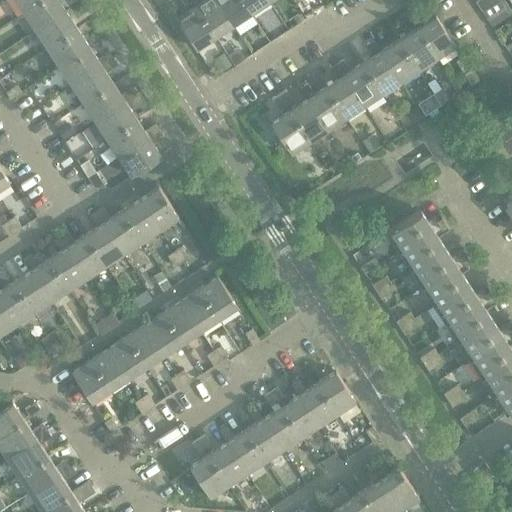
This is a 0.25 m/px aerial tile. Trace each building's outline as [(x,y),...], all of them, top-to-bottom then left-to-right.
[(16,0),(24,12),(42,0),(16,0)] [(59,0),(42,0),(24,12),(36,30),(66,10),(59,0)] [(217,0),(205,0),(195,6),(215,36),(233,24),(217,0)] [(217,0),(233,24),(251,13),(243,0),(217,0)] [(243,0),(251,13),(269,1),(268,0),(243,0)] [(483,12),(482,12),(486,19),(508,5),(504,0),(501,0),(500,1),(483,12)] [(215,36),(195,6),(177,19),(196,49),(215,36)] [(66,10),(36,30),(48,48),(78,28),(66,10)] [(436,15),(417,27),(437,57),(455,45),(436,15)] [(417,27),(399,39),(419,69),(437,57),(417,27)] [(78,28),(48,48),(60,66),(90,46),(78,28)] [(399,39),(381,50),(401,81),(419,69),(399,39)] [(374,55),(362,62),(382,93),(401,81),(381,50),(374,40),(367,44),(374,55)] [(90,46),(60,66),(72,85),(113,58),(108,51),(98,58),(90,46)] [(225,55),(215,62),(222,72),(232,65),(225,55)] [(113,58),(72,85),(84,103),(114,83),(106,71),(117,64),(113,58)] [(344,59),(337,64),(364,105),(382,93),(362,62),(351,70),(344,59)] [(338,79),(326,86),(346,117),(364,105),(337,64),(330,68),(338,79)] [(464,74),(472,85),(478,80),(471,69),(464,74)] [(114,83),(84,103),(96,121),(136,94),(132,87),(121,94),(114,83)] [(301,87),(308,98),(328,129),(346,117),(326,86),(315,94),(308,83),(301,87)] [(11,99),(22,91),(17,85),(6,92),(11,99)] [(286,89),(279,93),(286,104),(293,100),(286,89)] [(441,89),(434,93),(442,104),(448,100),(441,89)] [(286,104),(279,93),(272,98),(280,109),(286,104)] [(442,104),(434,93),(428,98),(435,109),(442,104)] [(136,94),(96,121),(107,139),(137,119),(130,108),(141,100),(136,94)] [(308,98),(290,110),(310,141),(328,129),(308,98)] [(310,141),(290,110),(271,123),(291,153),(310,141)] [(137,119),(107,139),(119,157),(160,130),(156,123),(145,130),(137,119)] [(66,124),(58,129),(65,139),(73,134),(66,124)] [(160,130),(119,157),(131,176),(162,156),(154,144),(165,137),(160,130)] [(375,135),(365,142),(371,153),(382,146),(375,135)] [(88,177),(96,172),(88,159),(80,164),(88,177)] [(0,166),(0,188),(10,182),(0,166)] [(96,172),(88,177),(95,187),(106,187),(96,172)] [(301,184),(290,191),(296,201),(308,193),(301,184)] [(159,186),(140,199),(160,229),(179,216),(159,186)] [(140,199),(122,210),(142,241),(160,229),(140,199)] [(103,207),(97,211),(124,252),(142,241),(122,210),(111,218),(103,207)] [(386,232),(398,251),(445,220),(439,212),(428,219),(421,209),(417,211),(386,232)] [(97,227),(86,234),(106,264),(124,252),(97,211),(90,216),(97,227)] [(15,216),(8,220),(15,231),(22,227),(15,216)] [(15,231),(8,220),(1,225),(9,236),(15,231)] [(445,220),(398,251),(410,269),(445,245),(439,235),(450,228),(445,220)] [(67,230),(61,235),(88,276),(106,264),(86,234),(75,241),(67,230)] [(61,250),(50,258),(69,288),(88,276),(61,235),(54,239),(61,250)] [(445,245),(410,269),(422,287),(468,256),(463,248),(452,255),(445,245)] [(181,247),(175,251),(182,262),(189,258),(181,247)] [(182,262),(175,251),(168,256),(175,267),(182,262)] [(24,259),(31,270),(51,300),(69,288),(50,258),(38,265),(31,255),(24,259)] [(468,256),(422,287),(434,305),(469,282),(462,272),(473,264),(468,256)] [(365,273),(379,264),(375,257),(360,266),(365,273)] [(31,270),(13,282),(33,312),(51,300),(31,270)] [(372,284),(377,291),(391,282),(386,275),(372,284)] [(218,276),(199,288),(219,318),(237,306),(218,276)] [(13,282),(0,290),(0,301),(15,324),(33,312),(13,282)] [(391,282),(377,291),(381,298),(395,289),(391,282)] [(469,282),(434,305),(446,324),(492,293),(487,285),(476,292),(469,282)] [(199,288),(181,300),(201,330),(219,318),(199,288)] [(147,290),(137,296),(143,306),(147,304),(153,300),(147,290)] [(492,293),(446,324),(458,342),(493,318),(486,308),(497,301),(492,293)] [(181,300),(163,312),(183,342),(201,330),(181,300)] [(0,301),(0,333),(15,324),(0,301)] [(163,312),(145,324),(164,354),(183,342),(163,312)] [(396,321),(400,327),(415,318),(410,312),(396,321)] [(112,313),(103,319),(109,328),(118,322),(112,313)] [(415,318),(400,327),(405,334),(419,325),(415,318)] [(493,318),(458,342),(470,360),(511,331),(511,323),(511,321),(500,328),(493,318)] [(145,324),(127,336),(146,366),(164,354),(145,324)] [(259,340),(252,328),(245,333),(252,344),(259,340)] [(55,330),(48,335),(55,346),(62,341),(55,330)] [(511,331),(470,360),(481,378),(511,357),(511,346),(510,344),(511,342),(511,331)] [(55,346),(48,335),(41,339),(49,350),(55,346)] [(127,336),(109,348),(128,378),(146,366),(127,336)] [(220,346),(214,350),(221,361),(227,357),(220,346)] [(109,348),(91,359),(110,390),(128,378),(109,348)] [(420,357),(424,364),(438,355),(434,348),(420,357)] [(221,361),(214,350),(207,355),(214,366),(221,361)] [(25,352),(15,359),(21,368),(31,361),(25,352)] [(438,355),(424,364),(429,370),(443,361),(438,355)] [(511,357),(481,378),(493,396),(511,383),(511,357)] [(110,390),(91,359),(72,372),(92,402),(110,390)] [(184,370),(177,374),(185,385),(191,381),(184,370)] [(336,370),(317,382),(337,413),(356,400),(336,370)] [(185,385),(177,374),(171,378),(178,389),(185,385)] [(292,383),(299,394),(319,425),(337,413),(317,382),(306,390),(299,379),(292,383)] [(511,383),(493,396),(506,415),(511,410),(511,383)] [(444,393),(448,400),(462,391),(458,384),(444,393)] [(277,386),(271,390),(278,401),(284,397),(277,386)] [(271,390),(264,395),(271,406),(278,401),(271,390)] [(462,391),(448,400),(452,407),(466,397),(462,391)] [(148,393),(141,398),(149,409),(155,404),(148,393)] [(299,394),(281,406),(301,436),(319,425),(299,394)] [(149,409),(141,398),(135,402),(142,413),(149,409)] [(0,408),(0,434),(24,419),(12,400),(0,408)] [(25,409),(29,416),(40,408),(36,402),(25,409)] [(281,406),(263,418),(283,448),(301,436),(281,406)] [(256,422),(245,430),(265,460),(283,448),(263,418),(256,407),(249,411),(256,422)] [(478,415),(474,409),(460,418),(464,425),(478,415)] [(105,422),(112,433),(119,428),(111,417),(105,422)] [(24,419),(0,434),(0,447),(6,457),(47,430),(43,423),(32,430),(24,419)] [(220,431),(227,442),(247,472),(265,460),(245,430),(233,437),(226,426),(220,431)] [(366,431),(373,442),(380,438),(373,427),(366,431)] [(47,430),(6,457),(18,475),(48,455),(41,443),(52,436),(47,430)] [(205,433),(198,437),(205,449),(212,444),(205,433)] [(198,437),(191,442),(199,453),(205,449),(198,437)] [(227,442),(209,453),(229,484),(247,472),(227,442)] [(229,484),(209,453),(190,466),(210,496),(229,484)] [(48,455),(18,475),(30,493),(71,466),(67,459),(56,466),(48,455)] [(484,461),(472,469),(479,480),(491,472),(484,461)] [(380,464),(373,468),(400,509),(419,497),(399,467),(387,475),(380,464)] [(71,466),(30,493),(42,511),(72,491),(64,480),(75,472),(71,466)] [(374,484),(362,491),(375,511),(396,511),(400,509),(373,468),(366,473),(374,484)] [(72,491),(42,511),(79,511),(84,509),(79,502),(84,498),(81,494),(92,487),(88,481),(72,491)] [(494,503),(508,493),(504,487),(490,496),(494,503)] [(344,488),(337,492),(350,511),(375,511),(362,491),(351,499),(344,488)] [(337,507),(330,511),(350,511),(337,492),(330,496),(337,507)]
